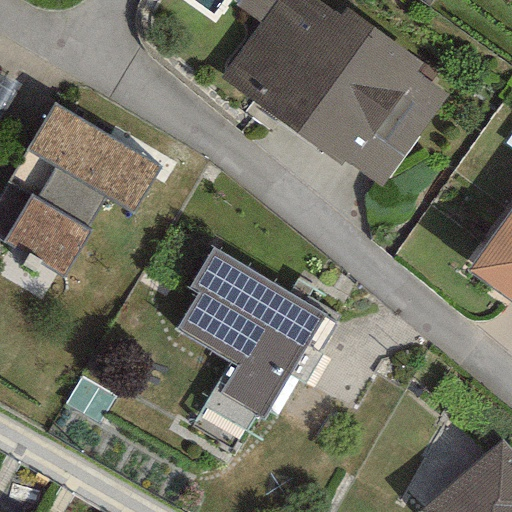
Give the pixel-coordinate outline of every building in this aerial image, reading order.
[(337,40),(289,6),(226,94),(376,201),(445,105),(415,84),(420,77),(348,25),(337,40)] [(162,178),(52,115),(8,191),(34,207),(8,253),(60,283),(99,215),(131,233),(162,178)] [(511,211),(459,281),(511,320),(511,211)] [(322,328),(208,261),(184,303),(192,308),(168,349),(226,382),(211,409),(258,437),(322,328)] [(511,511),(511,475),(499,458),(429,511),(511,511)]
